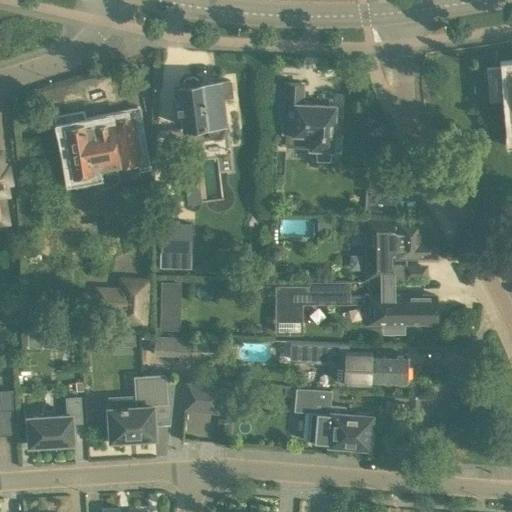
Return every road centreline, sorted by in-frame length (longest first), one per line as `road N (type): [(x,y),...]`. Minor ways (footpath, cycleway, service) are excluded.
road 1 (residential): [(511,333),(416,151),(401,88),(398,10)]
road 2 (residential): [(202,470),(243,466),(511,490)]
road 3 (residential): [(202,470),(0,482)]
road 4 (secondary): [(210,8),(308,16),(398,10)]
road 5 (residential): [(0,79),(79,52),(95,32),(101,0)]
